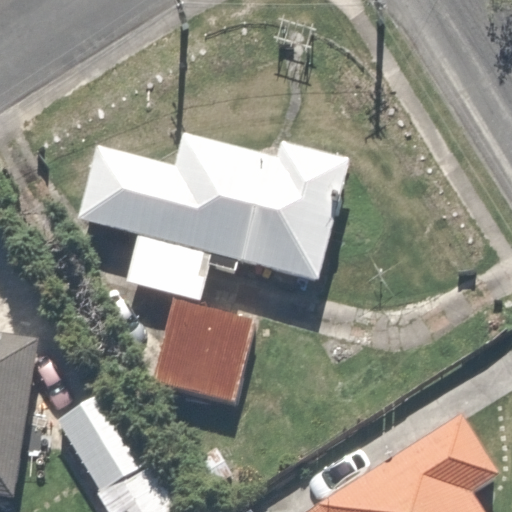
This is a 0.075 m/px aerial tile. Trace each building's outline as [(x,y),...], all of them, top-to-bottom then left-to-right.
[(93,181),(70,253),(129,259),(116,310),(186,328),(199,277),(322,308),(352,191),(279,172),(274,189),(171,164),(164,195),(93,181)] [(246,348),(161,332),(145,413),(230,430),(246,348)] [(0,511),(7,511),(27,371),(0,367),(0,511)] [(159,511),(107,420),(48,454),(81,511),(159,511)] [(465,438),(341,511),(482,511),(502,501),(465,438)]
